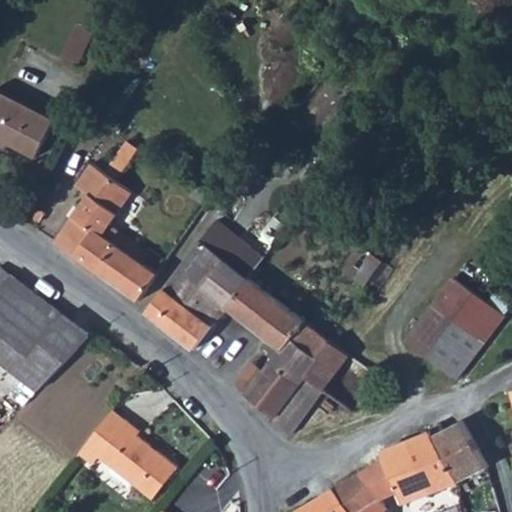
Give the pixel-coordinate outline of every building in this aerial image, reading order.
[(99,68),(109,29),(75,20),(64,58),(99,68)] [(333,79),(305,96),(319,121),(348,105),(333,79)] [(58,115),(0,85),(0,134),(38,153),(58,115)] [(102,229),(115,238),(123,228),(114,221),(137,191),(97,161),(81,182),(93,192),(59,239),(82,255),(102,229)] [(143,243),(129,232),(123,228),(115,238),(122,243),(103,269),(139,294),(159,269),(136,252),(143,243)] [(122,243),(115,238),(102,229),(82,255),(103,269),(122,243)] [(377,233),(354,274),(382,289),(404,249),(377,233)] [(198,344),(233,304),(255,274),(205,237),(150,309),(198,344)] [(0,264),(0,352),(19,368),(45,339),(0,301),(0,289),(14,272),(3,263),(0,264)] [(330,296),(342,281),(332,273),(327,279),(320,273),(322,270),(314,264),(304,277),(330,296)] [(506,310),(491,299),(456,271),(406,335),(457,373),(506,310)] [(0,289),(0,301),(45,339),(66,314),(14,272),(0,289)] [(283,344),(275,356),(303,378),(335,336),(273,286),(255,274),(233,304),(283,344)] [(491,299),(506,310),(511,303),(511,301),(498,290),(491,299)] [(66,314),(45,339),(19,368),(40,386),(91,334),(66,314)] [(335,336),(303,378),(298,384),(317,400),(327,388),(354,409),(383,375),(335,336)] [(298,384),(303,378),(275,356),(251,388),(277,412),(298,384)] [(293,432),(317,400),(298,384),(277,412),(275,415),(293,432)] [(149,421),(122,399),(88,442),(103,454),(108,447),(162,491),(187,460),(146,427),(149,421)] [(429,428),(440,448),(470,433),(461,419),(442,426),(438,420),(427,425),(429,428)] [(457,480),(440,448),(429,428),(408,437),(431,490),(457,480)] [(470,433),(440,448),(457,480),(491,465),(470,433)] [(384,447),(387,455),(400,487),(405,500),(431,490),(408,437),(384,447)] [(387,455),(364,469),(383,497),(400,487),(387,455)] [(364,469),(337,486),(353,511),(357,511),(383,497),(364,469)] [(353,511),(337,486),(290,511),(353,511)] [(391,511),(383,497),(357,511),(391,511)]
